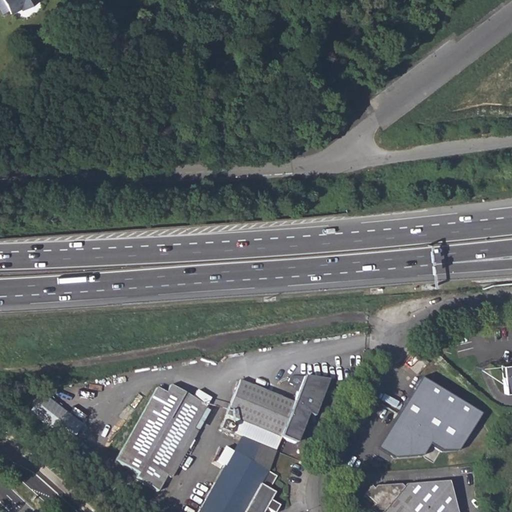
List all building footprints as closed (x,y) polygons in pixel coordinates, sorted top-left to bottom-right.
[(0,0),(0,16),(0,17),(8,13),(0,0)] [(0,0),(8,13),(19,7),(21,10),(38,0),(37,0),(0,0)] [(511,360),(502,361),(503,390),(511,389),(511,360)] [(392,450),(392,453),(427,452),(432,443),(446,451),(458,450),(480,413),(421,374),(387,434),(389,435),(382,447),(385,450),(392,450)] [(294,404),(240,381),(230,405),(226,415),(241,420),(234,435),(239,437),(276,452),(282,439),(295,444),(308,412),(312,410),(315,411),(327,382),(305,378),(294,404)] [(155,494),(165,477),(158,473),(185,427),(191,431),(205,407),(170,386),(165,393),(157,388),(113,462),(135,475),(133,480),(155,494)] [(73,447),(88,427),(41,391),(25,412),(73,447)] [(165,477),(191,431),(185,427),(158,473),(165,477)] [(259,511),(261,509),(265,511),(272,511),(275,506),(266,501),(271,493),(257,485),(258,483),(267,489),(274,477),(267,472),(276,452),(239,437),(231,450),(193,511),(259,511)] [(458,511),(449,479),(406,483),(403,486),(399,483),(375,485),(373,488),(369,486),(362,495),(373,503),(369,508),(373,511),(458,511)]
